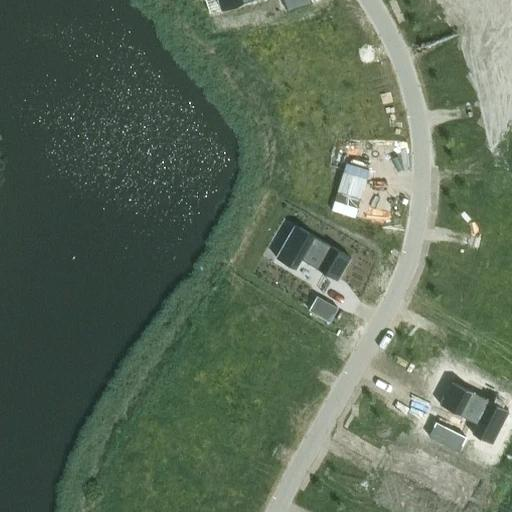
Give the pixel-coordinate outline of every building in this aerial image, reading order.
[(203,0),(210,16),(250,0),(203,0)] [(277,0),(283,15),(310,5),(308,0),(277,0)] [(295,224),(277,256),(296,268),(302,258),(338,279),(351,257),(295,224)] [(337,307),(317,295),(309,309),(329,321),(337,307)] [(508,409),(451,381),(440,403),(476,421),(471,432),(492,442),(508,409)] [(418,453),(406,477),(464,506),(476,482),(418,453)]
